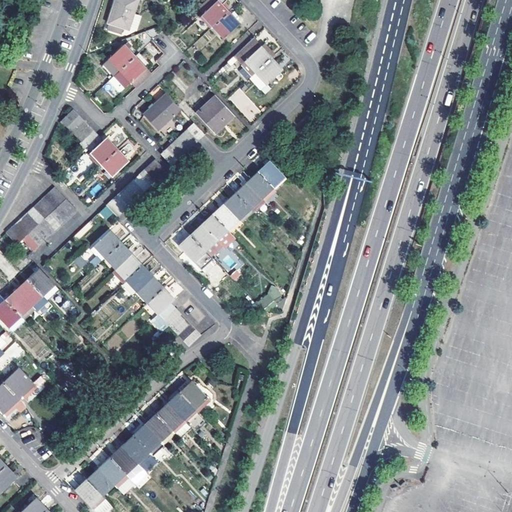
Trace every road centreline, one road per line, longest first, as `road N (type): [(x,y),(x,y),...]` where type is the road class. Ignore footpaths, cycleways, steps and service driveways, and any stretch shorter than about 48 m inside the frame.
road 1 (trunk): [(449,0),(288,511)]
road 2 (trunk): [(313,511),(473,0)]
road 3 (residential): [(251,0),(308,59),(309,84),(147,238),(226,320)]
road 4 (secondary): [(352,175),(244,511)]
road 5 (trunk): [(352,175),(276,511)]
road 6 (secondary): [(412,317),(511,0)]
road 7 (residential): [(47,482),(185,357),(218,337),(226,320)]
road 8 (trunk): [(335,511),(412,317)]
road 9 (secondary): [(351,511),(412,317)]
road 10 (secondary): [(403,0),(352,175)]
road 11 (residential): [(0,216),(61,88)]
